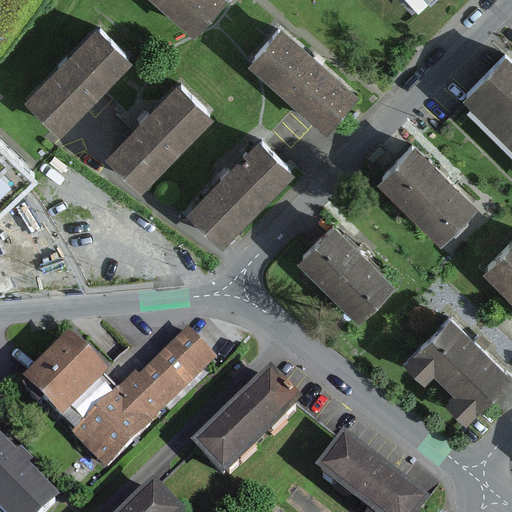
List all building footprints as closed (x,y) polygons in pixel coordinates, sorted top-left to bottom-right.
[(42,0),(0,0),(0,45),(4,49),(42,0)] [(166,0),(196,25),(217,0),(166,0)] [(25,91),(62,126),(134,51),(97,16),(25,91)] [(281,31),(255,61),(326,123),(353,93),(281,31)] [(473,98),(511,136),(511,61),(510,60),(473,98)] [(110,151),(143,182),(215,108),(182,76),(110,151)] [(0,89),(0,201),(38,165),(0,125),(0,92),(1,91),(0,89)] [(186,205),(221,240),(297,165),(262,130),(186,205)] [(381,176),(445,235),(474,203),(410,145),(381,176)] [(301,252),(365,312),(402,273),(338,213),(301,252)] [(511,232),(475,269),(511,305),(511,232)] [(480,404),(481,406),(511,374),(511,364),(455,307),(417,344),(422,348),(410,360),(425,376),(438,364),(464,390),(451,403),(466,418),(480,404)] [(192,331),(141,379),(137,375),(75,435),(109,471),(156,427),(152,423),(219,358),(192,331)] [(65,420),(111,376),(72,335),(26,379),(65,420)] [(224,478),(298,407),(266,374),(192,445),(224,478)] [(0,435),(0,509),(2,511),(50,511),(63,500),(31,467),(34,463),(23,451),(19,455),(0,435)] [(316,469),(371,511),(422,511),(428,505),(340,437),(316,469)] [(182,511),(158,484),(126,511),(182,511)]
